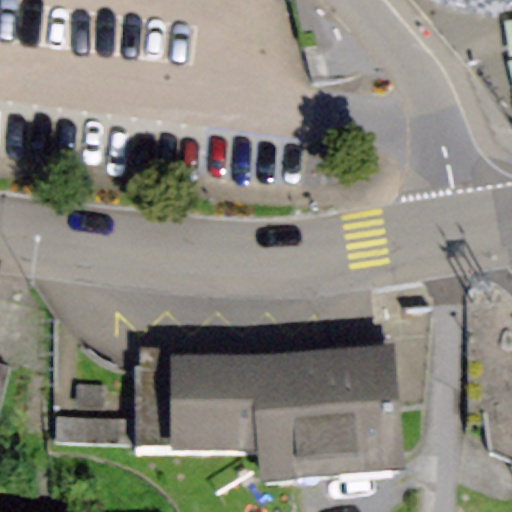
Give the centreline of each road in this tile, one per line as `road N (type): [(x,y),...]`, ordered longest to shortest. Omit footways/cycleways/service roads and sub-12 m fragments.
road 1 (secondary): [(0,221),(224,254),(470,227)]
road 2 (unclassified): [(346,0),(418,77),(470,227)]
